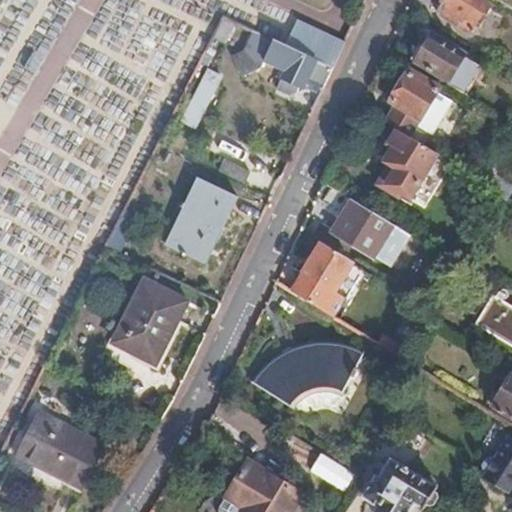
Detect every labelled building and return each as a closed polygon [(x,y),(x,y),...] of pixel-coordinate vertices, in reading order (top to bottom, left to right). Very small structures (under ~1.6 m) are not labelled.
[(480,0),(442,0),(436,10),(473,32),(489,5),(480,0)] [(236,21),(224,16),(216,33),(226,38),(236,21)] [(311,56),(333,67),(345,42),(294,19),(283,43),(311,56)] [(307,79),(323,87),(333,67),(311,56),(283,43),(254,29),(245,47),(234,51),(241,72),(261,64),(264,57),(286,67),(276,87),(288,92),(296,89),(299,84),(303,86),(307,79)] [(448,80),(446,83),(463,93),(479,66),(463,56),(464,53),(433,33),(427,43),(422,40),(411,57),(448,80)] [(385,121),(398,129),(426,145),(452,102),(436,91),(438,87),(410,69),(390,101),(396,104),(385,121)] [(208,70),(186,115),(198,120),(220,75),(208,70)] [(426,145),(398,129),(391,140),(397,144),(387,161),(391,164),(378,185),(400,198),(402,194),(411,199),(421,182),(439,154),(426,145)] [(493,153),(479,177),(475,183),(497,196),(507,202),(511,192),(511,184),(496,174),(505,160),(493,153)] [(226,159),(221,170),(244,181),(249,170),(226,159)] [(194,211),(176,247),(205,262),(237,196),(198,177),(184,205),(194,211)] [(409,233),(352,199),(332,230),(389,265),(409,233)] [(304,275),(293,293),(335,318),(360,279),(367,284),(372,276),(332,253),(321,245),(314,247),(308,255),(311,260),(302,273),(304,275)] [(285,288),(293,293),(304,275),(302,273),(297,270),(285,288)] [(146,282),(116,342),(156,362),(186,301),(146,282)] [(511,307),(494,296),(477,324),(511,344),(511,307)] [(383,337),(378,344),(398,356),(403,349),(383,337)] [(256,372),(248,385),(271,399),(286,408),(297,395),(304,390),(311,387),(320,386),(330,387),(343,392),(366,353),(355,348),(342,344),(323,343),(317,343),(304,344),(289,348),(278,354),(266,362),(256,372)] [(511,374),(493,406),(511,417),(511,374)] [(40,410),(18,453),(83,486),(105,442),(40,410)] [(199,427),(201,431),(205,433),(211,432),(214,428),(215,423),(214,420),(211,418),(208,416),(204,417),(200,420),(199,423),(199,427)] [(511,438),(510,437),(498,456),(496,455),(487,457),(481,464),(486,477),(508,490),(511,484),(511,438)] [(374,477),(363,497),(377,506),(373,511),(407,511),(414,503),(423,508),(425,505),(428,507),(433,505),(437,501),(438,497),(437,493),(435,491),(436,488),(390,460),(378,479),(374,477)] [(245,461),(214,511),(287,511),(299,493),(245,461)]
